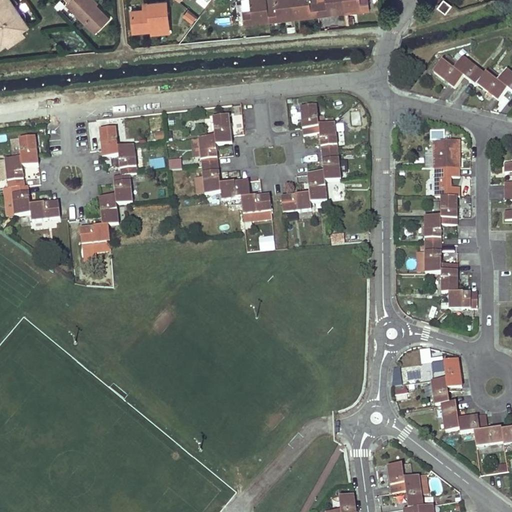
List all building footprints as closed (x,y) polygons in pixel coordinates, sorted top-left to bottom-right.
[(0,0),(0,44),(2,47),(8,43),(10,45),(26,34),(22,29),(29,24),(11,0),(0,0)] [(65,4),(61,0),(58,0),(54,5),(59,10),(65,4)] [(69,0),(67,2),(96,32),(111,18),(97,4),(93,0),(69,0)] [(170,23),(168,0),(166,0),(150,1),(151,8),(146,8),(132,9),(135,31),(153,29),(153,25),(170,23)] [(325,0),(326,1),(318,2),(310,3),(309,0),(274,0),(276,6),(268,7),(266,0),(249,0),(250,5),(251,9),(242,10),(244,24),(369,10),(368,0),(325,0)] [(452,5),(446,0),(442,0),(437,7),(445,13),(452,5)] [(192,22),(196,17),(187,11),(184,16),(192,22)] [(171,31),(170,23),(153,25),(153,33),(171,31)] [(454,71),(459,63),(448,55),(443,62),(454,71)] [(443,62),(442,62),(434,73),(455,90),(465,78),(476,87),(478,85),(499,102),(508,90),(511,92),(511,74),(507,71),(502,78),(498,83),(487,73),(485,76),(463,59),(459,63),(454,71),(443,62)] [(498,83),(502,78),(490,69),(487,73),(498,83)] [(310,194),(282,198),(284,214),(312,211),(311,204),(327,202),(324,182),(341,180),(335,125),(323,126),(318,126),(317,120),(316,107),(301,109),(304,137),(319,135),(323,174),(308,175),(310,194)] [(216,146),(232,144),(229,116),(213,118),(215,137),(199,139),(199,141),(201,158),(205,195),(221,194),(222,201),(242,199),(243,215),(271,212),(270,196),(250,198),(249,182),(220,185),(219,173),(217,157),(216,146)] [(100,131),(103,159),(119,157),(121,177),(114,177),(116,196),(100,198),(103,227),(81,229),(82,245),(110,242),(108,226),(119,225),(117,205),(133,203),(130,176),(137,175),(134,147),(118,149),(116,129),(100,131)] [(163,132),(154,133),(156,142),(165,141),(163,132)] [(23,168),(39,166),(36,138),(20,140),(22,159),(6,161),(8,182),(9,189),(12,188),(15,216),(31,215),(32,222),(60,219),(59,203),(31,206),(29,187),(25,187),(23,168)] [(201,158),(199,141),(193,142),(195,159),(201,158)] [(442,226),(458,226),(458,197),(461,197),(460,188),(452,188),(452,178),(460,178),(460,160),(452,160),(452,150),(460,150),(460,141),(435,141),(435,198),(441,198),(441,217),(426,217),(426,274),(442,274),(442,294),(449,294),(449,310),(478,310),(478,293),(458,293),(458,265),(442,265),(442,226)] [(150,171),(165,170),(164,159),(149,160),(150,171)] [(168,160),(169,171),(182,171),(182,160),(168,160)] [(6,217),(15,216),(12,188),(9,189),(8,182),(0,182),(0,189),(3,189),(6,217)] [(344,234),(331,235),(332,246),(346,244),(344,234)] [(273,236),(258,239),(260,253),(276,250),(273,236)] [(488,431),(486,417),(459,421),(457,403),(450,404),(449,390),(463,388),(459,361),(444,363),(447,380),(433,382),(436,406),(443,405),(447,433),(461,431),(461,435),(475,433),(477,447),(504,444),(505,445),(511,444),(511,429),(503,431),(502,429),(488,431)] [(410,387),(396,386),(395,401),(409,402),(410,387)] [(388,467),(392,494),(392,495),(406,492),(409,510),(404,510),(404,511),(433,511),(433,506),(423,507),(419,477),(404,479),(402,465),(388,467)] [(356,511),(354,496),(339,498),(341,511),(340,511),(356,511)]
